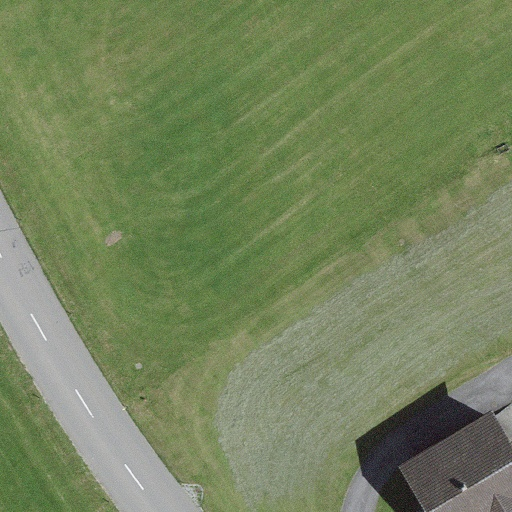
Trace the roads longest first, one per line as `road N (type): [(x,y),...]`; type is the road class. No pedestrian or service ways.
road 1 (tertiary): [(158,511),(124,474),(0,262)]
road 2 (track): [(371,511),(375,472),(511,380)]
